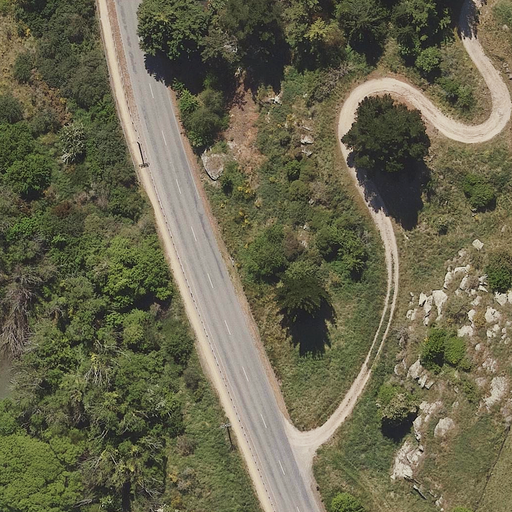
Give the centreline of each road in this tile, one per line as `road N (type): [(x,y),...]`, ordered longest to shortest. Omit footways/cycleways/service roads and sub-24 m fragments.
road 1 (unclassified): [(280,460),(334,417),(383,281),(381,222),(315,120),(349,82),(392,90),(429,125),(473,124),(487,89),(453,47),(442,8),(449,0)]
road 2 (tertiary): [(280,460),(178,183),(134,0)]
